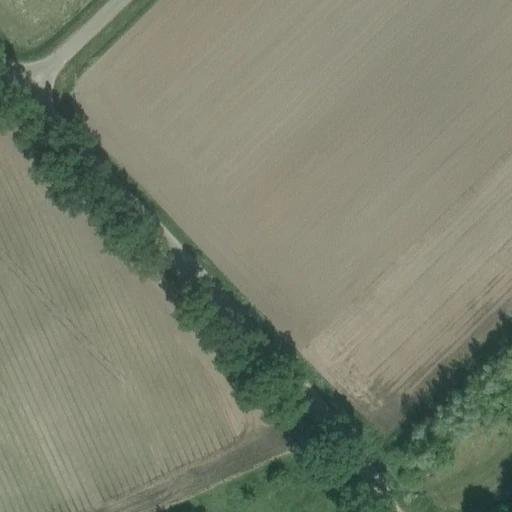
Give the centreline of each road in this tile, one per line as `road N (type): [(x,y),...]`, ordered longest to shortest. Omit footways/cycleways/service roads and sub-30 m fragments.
road 1 (unclassified): [(391,511),(364,460),(24,91)]
road 2 (unclassified): [(24,91),(126,0)]
